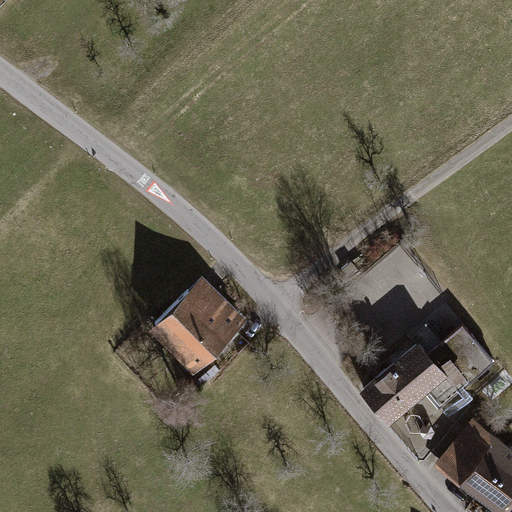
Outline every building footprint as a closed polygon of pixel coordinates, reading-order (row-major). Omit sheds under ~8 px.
[(359,272),(351,262),(343,269),(350,279),(359,272)] [(188,289),(155,322),(182,348),(181,349),(198,367),(244,321),(200,278),(189,290),(188,289)] [(419,341),(364,388),(389,417),(423,388),(439,406),(494,359),(462,323),(439,343),(428,352),(419,341)] [(415,336),(419,341),(428,352),(439,343),(426,326),(415,336)] [(465,480),(498,439),(473,419),(440,460),(465,480)] [(511,450),(498,439),(465,480),(500,508),(511,493),(511,450)]
